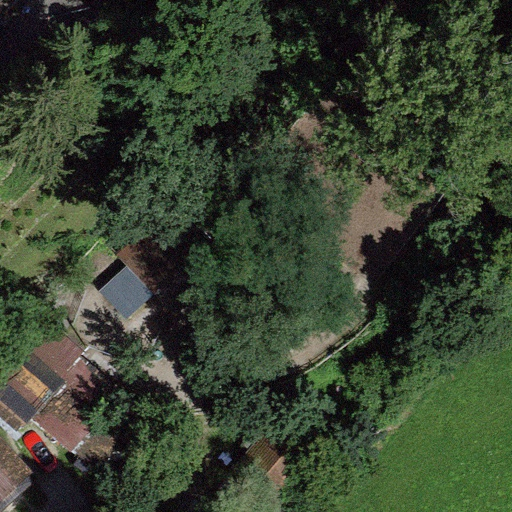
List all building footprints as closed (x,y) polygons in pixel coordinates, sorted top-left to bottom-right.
[(0,0),(0,30),(22,0),(0,0)] [(119,257),(174,320),(229,272),(174,209),(119,257)] [(0,409),(30,434),(34,429),(73,461),(119,404),(80,372),(88,363),(46,330),(0,386),(0,409)] [(282,511),(322,466),(276,426),(231,479),(269,511),(282,511)] [(0,511),(1,511),(36,484),(0,441),(0,511)]
